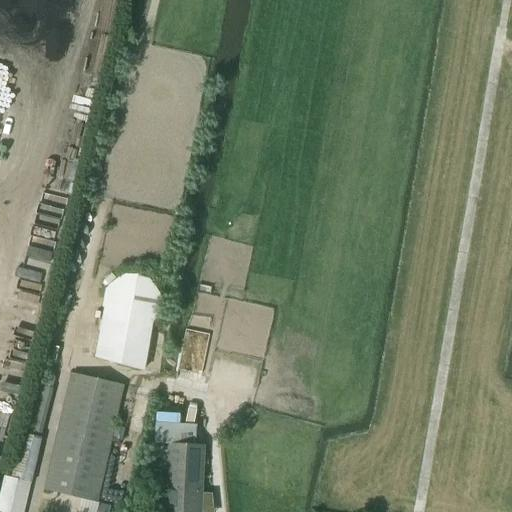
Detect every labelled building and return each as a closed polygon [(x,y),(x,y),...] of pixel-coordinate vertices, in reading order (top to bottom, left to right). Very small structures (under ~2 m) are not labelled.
[(105,306),(95,360),(141,373),(154,318),(155,317),(155,316),(156,315),(156,314),(157,313),(157,312),(157,311),(158,310),(158,309),(158,308),(158,307),(159,306),(159,305),(159,304),(159,303),(159,302),(159,301),(159,300),(159,299),(158,298),(158,297),(158,296),(158,295),(157,294),(157,293),(157,292),(156,291),(155,290),(155,289),(154,288),(154,287),(153,287),(153,286),(152,285),(152,284),(151,284),(150,283),(150,282),(149,282),(148,281),(147,281),(147,280),(146,280),(145,279),(144,279),(143,278),(142,278),(141,277),(140,277),(139,277),(138,277),(137,276),(136,276),(135,276),(134,276),(133,276),(132,276),(131,276),(130,276),(129,276),(128,276),(127,276),(126,276),(125,277),(124,277),(123,277),(122,278),(121,278),(120,279),(119,279),(118,280),(117,280),(117,281),(116,281),(115,282),(114,282),(114,283),(113,283),(112,284),(112,285),(111,286),(110,287),(110,288),(109,289),(108,290),(108,291),(107,292),(107,293),(107,294),(106,295),(106,296),(106,297),(105,298),(105,299),(105,300),(105,301),(105,302),(105,303),(105,304),(105,305),(105,306)] [(39,438),(55,377),(43,374),(27,435),(23,434),(11,479),(5,478),(0,498),(0,511),(23,511),(29,487),(30,488),(42,439),(39,438)] [(97,503),(124,387),(71,374),(44,491),(97,503)] [(116,427),(113,440),(122,442),(125,429),(116,427)] [(201,511),(204,447),(168,445),(165,511),(201,511)]
